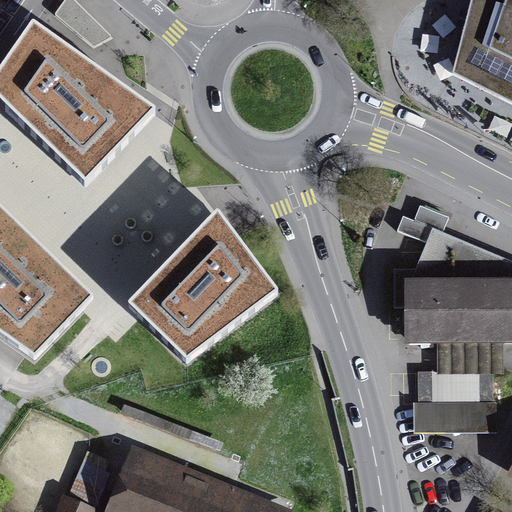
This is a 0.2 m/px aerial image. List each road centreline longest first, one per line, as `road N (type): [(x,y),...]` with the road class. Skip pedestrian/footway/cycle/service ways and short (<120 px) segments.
road 1 (primary): [(384,511),(348,355),(281,153)]
road 2 (primary): [(335,104),(511,188)]
road 3 (primary): [(214,58),(207,98),(213,117),(241,146),(281,153)]
